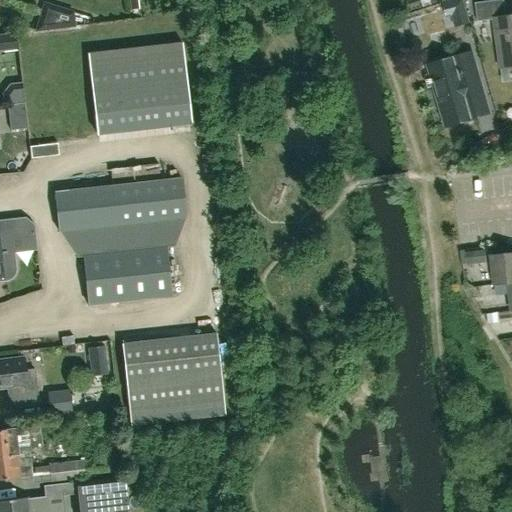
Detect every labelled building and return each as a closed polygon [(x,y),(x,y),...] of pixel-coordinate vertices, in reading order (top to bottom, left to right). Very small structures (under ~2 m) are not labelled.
[(468,21),(463,3),(462,0),(451,0),(442,3),(444,9),(452,7),(456,24),(468,21)] [(500,68),(511,66),(511,16),(506,17),(503,0),(476,4),(478,21),(494,19),(500,68)] [(446,126),(476,118),(489,114),(472,53),(429,65),(446,126)] [(59,154),(58,142),(30,146),(31,158),(59,154)] [(127,177),(128,184),(55,192),(55,191),(54,191),(59,231),(59,230),(186,217),(182,178),(159,181),(157,164),(109,169),(110,179),(127,177)] [(16,269),(14,253),(37,250),(34,224),(25,217),(0,220),(0,281),(7,281),(12,278),(15,274),(16,269)] [(87,305),(171,296),(165,247),(82,256),(87,305)] [(511,282),(511,253),(491,256),(494,285),(507,283),(511,282)] [(129,425),(225,415),(216,333),(121,343),(129,425)] [(35,369),(25,370),(23,359),(0,361),(0,388),(8,387),(10,407),(39,404),(35,369)] [(72,412),(72,409),(70,389),(47,391),(49,415),(72,412)] [(26,426),(15,428),(0,429),(0,479),(31,476),(26,426)] [(88,459),(74,461),(48,463),(50,482),(76,479),(90,477),(116,474),(114,457),(88,459)] [(127,511),(124,477),(76,483),(79,511),(127,511)] [(0,500),(0,511),(48,511),(47,498),(27,500),(26,498),(0,500)]
